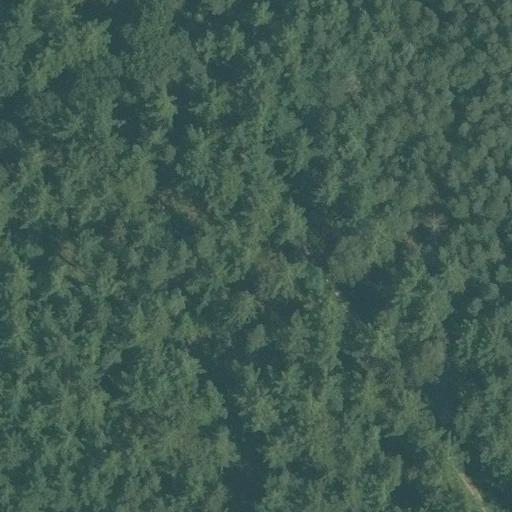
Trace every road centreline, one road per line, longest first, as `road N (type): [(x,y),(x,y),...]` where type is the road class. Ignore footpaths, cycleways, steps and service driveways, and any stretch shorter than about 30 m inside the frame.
road 1 (track): [(498,511),(183,62)]
road 2 (track): [(162,511),(0,271)]
